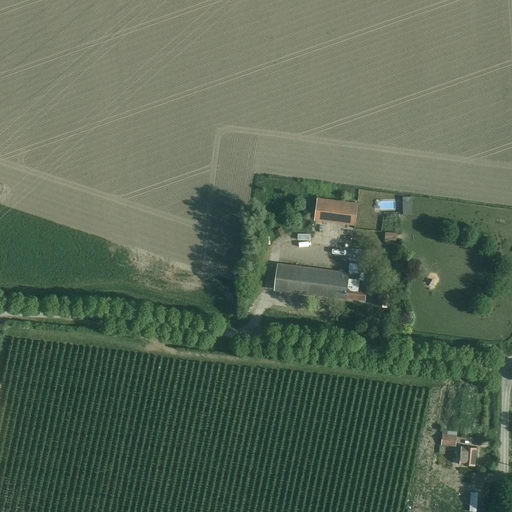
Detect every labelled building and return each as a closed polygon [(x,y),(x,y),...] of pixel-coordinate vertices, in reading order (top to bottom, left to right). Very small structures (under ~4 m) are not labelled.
[(358,203),(318,198),(315,220),(355,225),(358,203)] [(281,228),(275,231),(279,237),(285,233),(281,228)] [(385,234),(385,243),(396,244),(397,235),(385,234)] [(278,264),(275,289),(328,296),(365,301),(367,289),(359,288),(360,280),(364,280),(365,264),(350,263),(349,273),(278,264)] [(390,288),(380,287),(378,304),(388,306),(390,288)] [(459,401),(457,418),(473,419),(475,403),(459,401)] [(443,434),(442,444),(456,446),(457,436),(443,434)] [(475,466),(477,446),(477,441),(459,439),(457,464),(475,466)]
